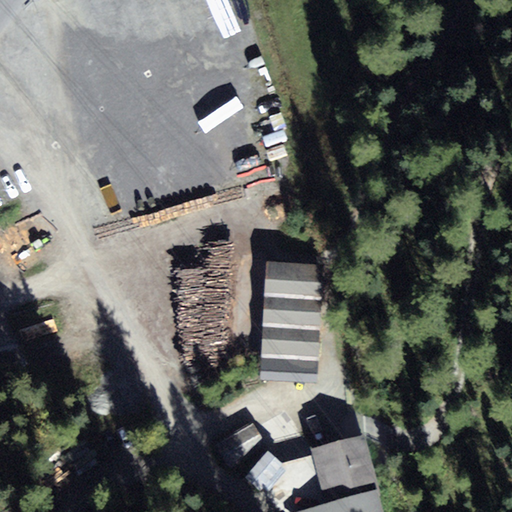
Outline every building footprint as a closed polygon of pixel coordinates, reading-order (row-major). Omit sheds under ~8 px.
[(260,359),(320,361),(322,287),(263,285),(260,359)] [(252,421),(214,443),(230,469),(267,447),(252,421)] [(379,486),(365,434),(311,449),(325,500),(379,486)] [(284,464),(268,450),(245,477),(260,491),(284,464)] [(383,511),(377,489),(292,511),(383,511)]
